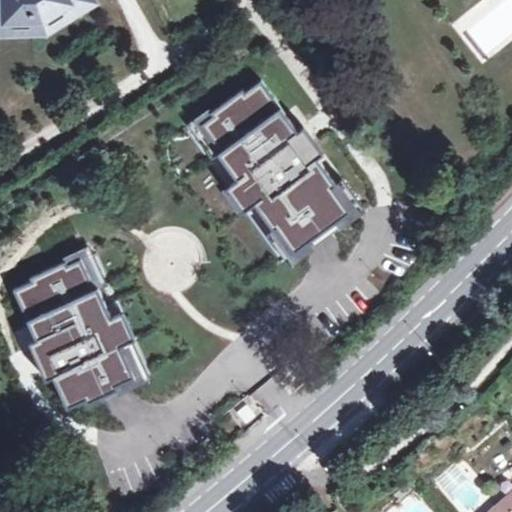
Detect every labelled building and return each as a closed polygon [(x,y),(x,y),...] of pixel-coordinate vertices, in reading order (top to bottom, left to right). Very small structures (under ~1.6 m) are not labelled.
[(0,0),(0,31),(45,31),(92,1),(91,0),(0,0)] [(243,87),(185,128),(278,262),(349,211),(332,187),(336,184),(316,156),(313,158),(305,148),(308,145),(262,78),(245,90),(243,87)] [(316,156),(308,145),(305,148),(313,158),(316,156)] [(25,282),(6,290),(30,342),(34,340),(49,374),(45,376),(60,409),(143,370),(88,248),(23,278),(25,282)] [(39,379),(45,376),(49,374),(34,340),(30,342),(24,345),(39,379)] [(243,406),(235,412),(243,422),(251,416),(243,406)] [(410,493),(404,486),(388,500),(394,507),(410,493)] [(511,511),(511,494),(491,511),(511,511)]
